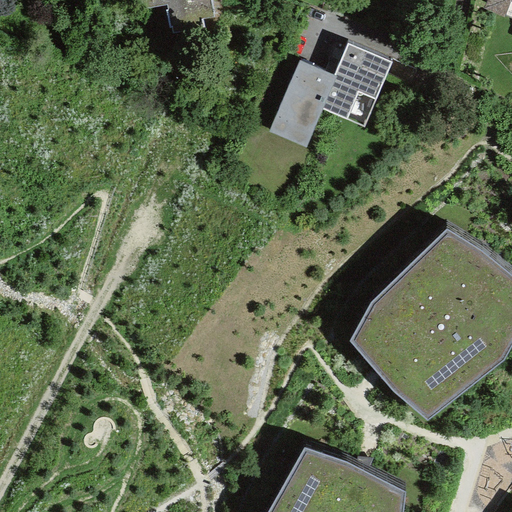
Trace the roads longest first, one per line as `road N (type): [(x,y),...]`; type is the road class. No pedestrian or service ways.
road 1 (track): [(0,270),(144,289),(174,303),(179,339),(142,390)]
road 2 (track): [(103,511),(124,421),(117,399),(94,386),(61,383),(0,407)]
